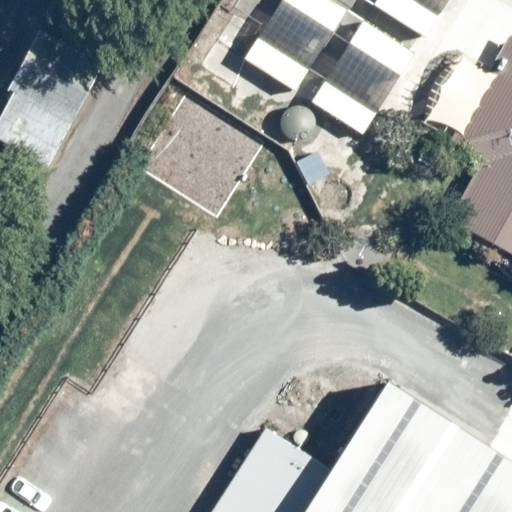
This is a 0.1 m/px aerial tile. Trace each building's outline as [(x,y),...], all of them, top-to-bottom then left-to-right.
[(273,0),(258,24),(236,60),(292,95),(315,59),(351,1),(351,0),(273,0)] [(366,0),(361,8),(325,66),(302,102),(356,135),(378,99),(414,41),(440,0),(366,0)] [(98,56),(34,23),(0,91),(0,141),(44,163),(98,56)] [(511,37),(504,32),(436,139),(475,165),(444,214),(511,257),(511,37)] [(511,511),(511,460),(388,381),(332,468),(276,432),(225,511),(511,511)]
